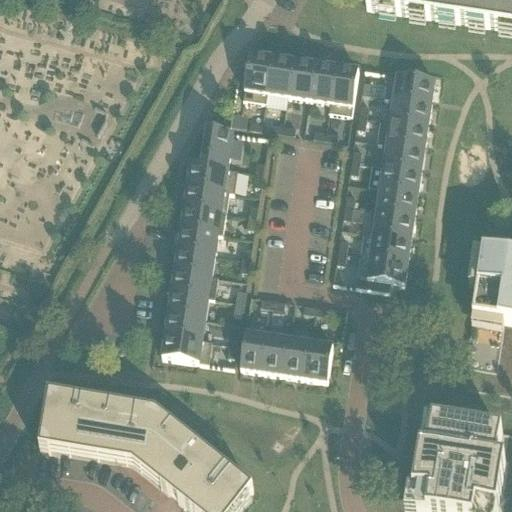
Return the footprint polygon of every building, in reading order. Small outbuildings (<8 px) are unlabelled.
[(511,0),(368,0),(366,14),(511,35),(511,0)] [(266,100),(272,63),(250,60),(243,107),(266,110),(268,101),(266,100)] [(272,63),(266,100),(268,101),(288,104),(293,67),(272,63)] [(288,104),(309,107),(315,70),(293,67),(288,104)] [(315,70),(309,107),(330,110),(331,110),(336,73),(315,70)] [(328,119),(352,123),(359,76),(336,73),(331,110),(330,110),(328,119)] [(435,88),(388,81),(384,104),(431,111),(435,88)] [(370,102),(372,90),(364,88),(362,100),(370,102)] [(428,134),(431,111),(384,104),(384,105),(389,106),(386,126),(381,126),(381,127),(428,134)] [(359,123),(366,124),(368,112),(360,111),(359,123)] [(357,135),(365,136),(366,124),(359,123),(357,135)] [(250,127),(249,135),(261,137),(262,129),(250,127)] [(428,134),(381,127),(378,149),(425,156),(428,134)] [(283,140),(284,132),(272,131),(271,138),(283,140)] [(296,134),(284,132),(283,140),(294,142),(296,134)] [(208,136),(202,172),(228,176),(233,140),(208,136)] [(314,137),(313,145),(325,147),(326,139),(314,137)] [(338,140),(326,139),(325,147),(337,148),(338,140)] [(382,151),(379,172),(421,179),(425,156),(378,149),(377,150),(382,151)] [(360,170),(362,158),(354,156),(352,168),(360,170)] [(358,181),(360,170),(352,168),(350,180),(358,181)] [(256,169),(254,181),(262,182),(264,170),(256,169)] [(191,171),(188,192),(229,199),(229,200),(234,200),(234,199),(237,178),(237,177),(228,176),(202,172),(191,170),(191,171)] [(418,201),(421,179),(379,172),(379,173),(384,174),(380,196),(418,201)] [(254,181),(253,192),(261,194),(262,182),(254,181)] [(229,200),(229,199),(188,192),(184,214),(226,220),(229,200)] [(372,217),(415,224),(418,201),(380,196),(377,217),(372,217)] [(355,203),(347,201),(345,213),(353,215),(355,203)] [(250,211),(248,223),(256,225),(258,213),(250,211)] [(345,213),(343,225),(351,227),(353,215),(345,213)] [(226,220),(184,214),(181,235),(223,241),(226,220)] [(411,246),(415,224),(372,217),(369,239),(364,239),(411,246)] [(246,235),(254,236),(256,225),(248,223),(246,235)] [(223,242),(223,241),(181,235),(178,256),(215,262),(218,242),(223,242)] [(364,239),(361,262),(408,269),(411,246),(364,239)] [(338,259),(346,260),(348,248),(340,247),(338,259)] [(243,254),(242,266),(249,267),(251,255),(243,254)] [(178,256),(175,278),(212,283),(215,262),(178,256)] [(511,261),(490,258),(490,259),(483,258),(480,282),(479,282),(474,317),(472,328),(473,328),(464,392),(511,399),(511,261)] [(346,260),(338,259),(337,271),(344,272),(346,260)] [(357,285),(356,294),(389,299),(391,290),(404,292),(408,269),(361,262),(357,285)] [(242,266),(240,278),(248,279),(249,267),(242,266)] [(175,278),(172,299),(209,305),(214,305),(217,284),(212,283),(175,278)] [(237,297),(235,309),(243,310),(245,298),(237,297)] [(172,299),(168,320),(205,326),(209,305),(172,299)] [(260,313),(272,315),(273,307),(261,305),(260,313)] [(272,315),(284,317),(285,309),(273,307),(272,315)] [(243,310),(235,309),(233,321),(241,322),(243,310)] [(315,321),(316,313),(304,311),(303,319),(315,321)] [(328,315),(316,313),(315,321),(327,323),(328,315)] [(168,320),(165,342),(212,349),(212,348),(202,347),(205,326),(168,320)] [(231,339),(229,351),(237,352),(239,341),(231,339)] [(262,379),(268,342),(246,339),(240,376),(262,379)] [(212,349),(165,342),(162,364),(208,371),(212,349)] [(262,379),(284,382),(289,345),(268,342),(262,379)] [(289,345),(284,382),(305,386),(311,349),(289,345)] [(333,352),(311,349),(305,386),(327,389),(333,352)] [(227,363),(235,364),(237,352),(229,351),(227,363)] [(49,401),(39,456),(50,457),(50,456),(41,454),(43,446),(137,462),(167,486),(161,494),(167,499),(173,498),(180,504),(178,507),(183,511),(234,511),(242,503),(248,502),(253,496),(212,463),(210,467),(204,462),(203,456),(156,419),(105,410),(104,415),(94,413),(90,407),(68,404),(62,408),(51,406),(52,401),(49,401)] [(425,427),(411,511),(511,511),(511,441),(502,440),(502,439),(425,427)]
